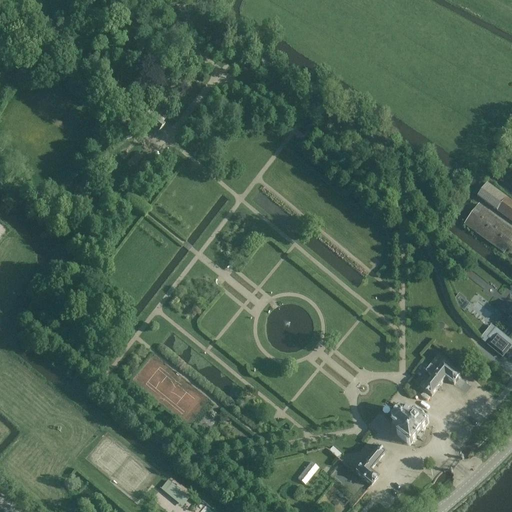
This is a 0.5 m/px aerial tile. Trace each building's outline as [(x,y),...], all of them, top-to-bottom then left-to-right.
[(165,126),(160,122),(149,113),(147,111),(146,113),(148,115),(144,119),(142,117),(141,119),(143,120),(143,121),(158,133),(165,126)] [(48,195),(53,189),(47,184),(42,190),(48,195)] [(478,197),(497,211),(506,198),(487,184),(478,197)] [(511,202),(507,199),(498,212),(511,222),(511,202)] [(504,254),(511,242),(511,229),(479,205),(465,225),(504,254)] [(459,294),(455,299),(458,308),(464,313),(470,305),(465,301),(466,301),(467,300),(459,294)] [(503,358),(511,346),(511,342),(509,340),(506,343),(502,339),(501,340),(496,336),(488,346),(503,358)] [(438,372),(431,367),(426,373),(433,379),(427,385),(424,382),(420,387),(432,397),(446,379),(454,386),(461,377),(444,364),(438,372)] [(415,414),(413,416),(412,417),(404,411),(400,411),(392,420),(393,425),(400,432),(398,435),(411,445),(412,444),(417,438),(422,432),(426,426),(427,427),(428,425),(415,414)] [(372,453),(355,473),(371,487),(378,479),(370,472),(384,455),(373,445),(368,450),(372,453)] [(329,452),(337,460),(341,455),(333,448),(329,452)] [(306,484),(320,468),(312,461),(298,478),(306,484)] [(339,464),(333,476),(347,483),(353,471),(339,464)] [(160,490),(182,507),(190,498),(168,480),(160,490)]
